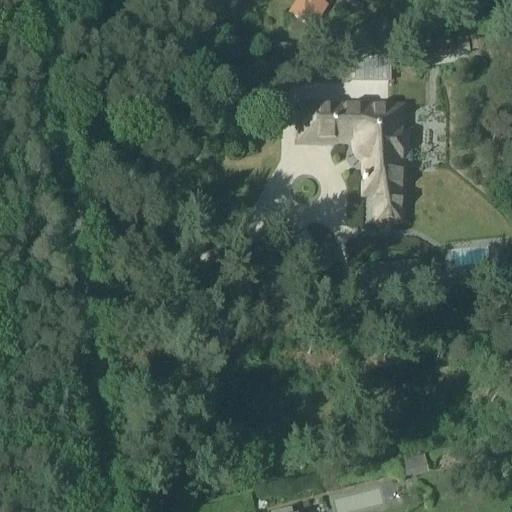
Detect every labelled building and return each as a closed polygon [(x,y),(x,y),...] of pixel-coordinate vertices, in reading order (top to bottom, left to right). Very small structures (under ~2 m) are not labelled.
[(306,28),(321,6),(312,0),(295,0),(286,15),(306,28)] [(468,56),(466,39),(426,45),(428,62),(468,56)] [(469,41),(471,53),(482,51),(480,40),(469,41)] [(246,104),(247,115),(254,114),(253,103),(246,104)] [(361,163),(364,164),(364,178),(362,179),(362,186),(364,186),(364,198),(376,198),(376,216),(399,216),(400,167),(392,166),(393,112),(301,110),(301,142),(353,142),(352,146),(353,149),(353,152),(354,156),(356,158),(359,161),(361,163)] [(423,296),(420,265),(361,271),(365,302),(423,296)] [(477,280),(463,281),(464,297),(479,295),(477,280)] [(422,458),(400,464),(404,481),(426,476),(422,458)]
